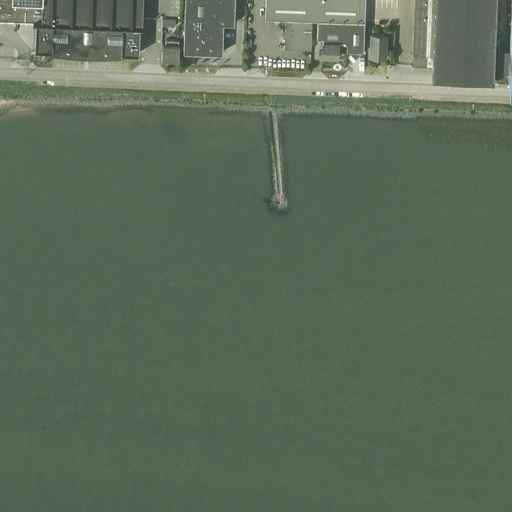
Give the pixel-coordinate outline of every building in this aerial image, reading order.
[(35,49),(139,53),(140,25),(142,25),(143,0),(0,0),(0,19),(34,21),(36,21),(35,49)] [(168,17),(180,17),(180,0),(168,0),(168,17)] [(185,0),(183,51),(222,52),(223,23),(234,23),(235,0),(185,0)] [(312,20),(318,20),(365,22),(366,0),(265,0),(265,18),(285,19),(285,32),(282,37),(285,39),(284,49),(311,50),(312,20)] [(432,76),(493,78),(495,0),(415,0),(413,65),(433,66),(432,76)] [(511,79),(511,0),(510,0),(509,49),(497,48),(496,79),(511,79)] [(365,22),(318,20),(317,38),(322,38),(322,41),(338,42),(338,44),(346,44),(346,51),(364,52),(365,22)] [(370,58),(386,58),(386,35),(371,35),(370,58)] [(162,57),(162,60),(164,60),(178,60),(179,60),(179,45),(178,45),(178,40),(165,40),(165,48),(162,47),(162,57)] [(322,56),(338,56),(338,50),(346,51),(346,44),(338,44),(338,42),(322,41),(322,56)]
